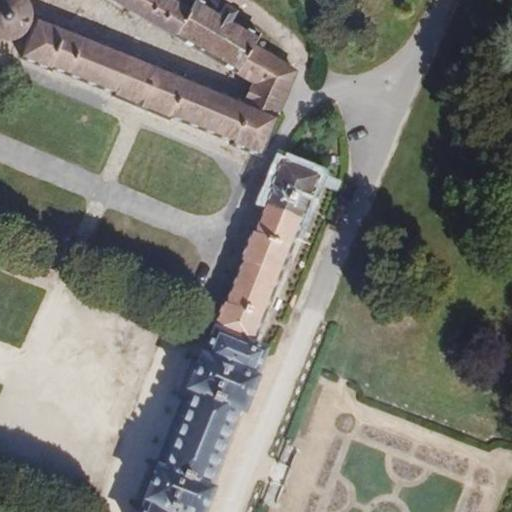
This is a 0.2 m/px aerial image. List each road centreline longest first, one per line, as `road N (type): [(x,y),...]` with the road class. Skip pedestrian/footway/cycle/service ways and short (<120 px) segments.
road 1 (track): [(0,147),(216,237),(240,221),(302,95),(401,81)]
road 2 (track): [(302,95),(305,55),(228,0)]
